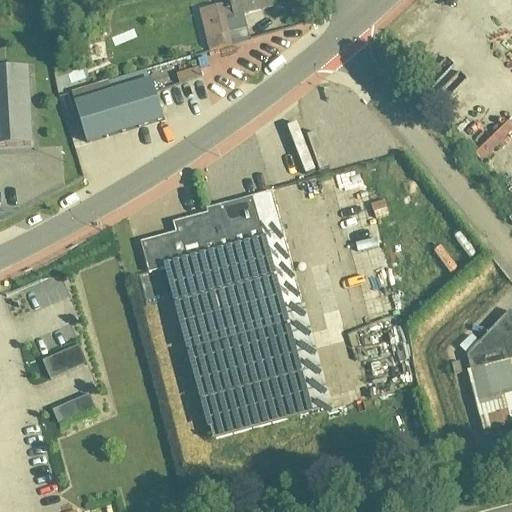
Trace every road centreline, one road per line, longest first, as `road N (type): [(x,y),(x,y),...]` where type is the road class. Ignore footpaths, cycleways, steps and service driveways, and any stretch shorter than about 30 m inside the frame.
road 1 (unclassified): [(332,39),(199,144),(0,251)]
road 2 (residential): [(511,256),(332,39)]
